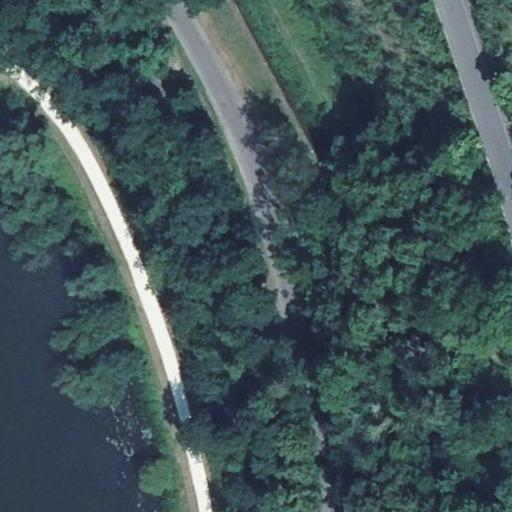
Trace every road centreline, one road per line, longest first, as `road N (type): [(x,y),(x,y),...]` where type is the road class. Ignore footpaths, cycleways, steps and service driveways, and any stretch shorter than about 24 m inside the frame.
road 1 (tertiary): [(307,511),(282,272),(257,176),(225,95),(172,0)]
road 2 (tertiary): [(511,197),(453,0)]
